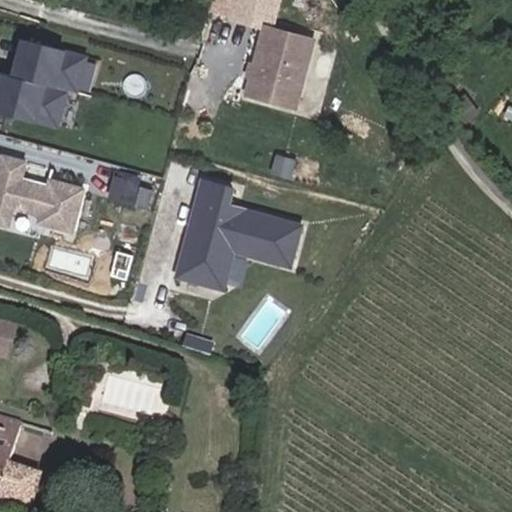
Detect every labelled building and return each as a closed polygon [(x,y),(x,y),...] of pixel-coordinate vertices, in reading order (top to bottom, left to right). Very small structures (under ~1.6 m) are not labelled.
[(281,0),(212,0),(208,15),(272,33),(281,0)] [(316,37),(264,23),(245,97),(296,111),(316,37)] [(89,55),(18,37),(8,76),(70,91),(78,93),(78,90),(89,92),(96,63),(88,61),(89,55)] [(70,91),(0,74),(0,116),(60,131),(70,91)] [(28,160),(0,153),(0,224),(13,228),(17,213),(36,218),(34,225),(73,234),(84,188),(49,179),(48,185),(23,179),(28,160)] [(303,160),(299,177),(317,182),(321,165),(303,160)] [(120,172),(113,195),(149,205),(155,182),(120,172)] [(234,188),(199,179),(175,278),(228,291),(236,258),(293,272),(305,223),(229,205),(234,188)] [(21,327),(0,321),(0,352),(14,356),(21,327)] [(14,415),(0,411),(0,493),(28,502),(38,468),(14,462),(17,454),(3,451),(14,415)]
